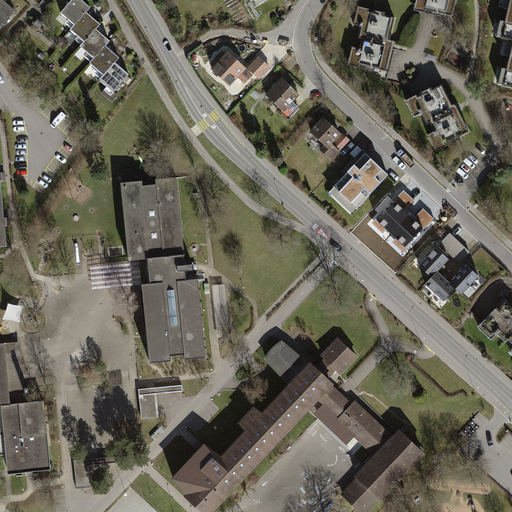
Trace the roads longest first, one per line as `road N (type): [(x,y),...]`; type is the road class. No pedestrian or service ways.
road 1 (residential): [(95,511),(343,249)]
road 2 (residential): [(511,262),(310,69),(301,43),(312,0)]
road 3 (tertiary): [(343,249),(210,120),(135,0)]
road 4 (tertiary): [(511,402),(343,249)]
